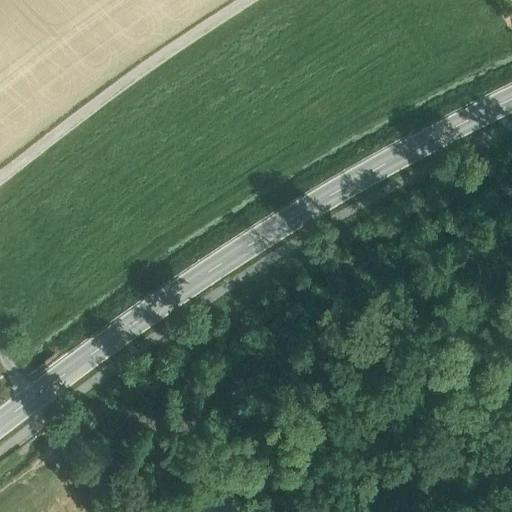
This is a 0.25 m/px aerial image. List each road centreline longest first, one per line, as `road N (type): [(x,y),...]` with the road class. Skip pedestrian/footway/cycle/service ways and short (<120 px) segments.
road 1 (secondary): [(0,423),(72,363),(279,225),(511,102)]
road 2 (unclassified): [(0,184),(244,0)]
